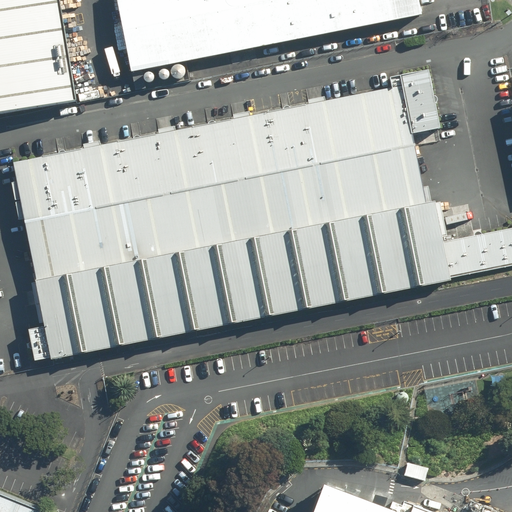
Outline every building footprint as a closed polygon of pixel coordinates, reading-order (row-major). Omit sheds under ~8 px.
[(0,0),(0,112),(76,101),(59,0),(0,0)] [(117,0),(132,72),(421,15),(417,0),(117,0)] [(36,281),(52,360),(451,281),(450,279),(511,266),(511,228),(443,242),(442,237),(446,236),(440,202),(431,204),(428,187),(422,188),(412,135),(440,129),(428,70),(389,78),(391,88),(14,163),(18,182),(12,183),(19,221),(26,219),(38,281),(36,281)] [(0,489),(0,511),(39,511),(42,507),(0,489)] [(429,511),(415,506),(412,511),(390,511),(363,502),(361,507),(360,510),(336,501),(331,511),(429,511)]
